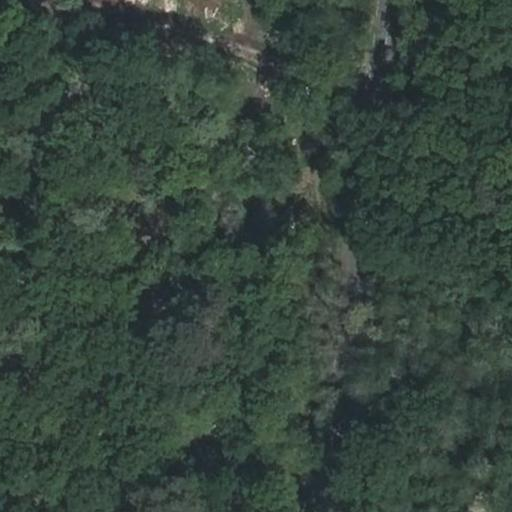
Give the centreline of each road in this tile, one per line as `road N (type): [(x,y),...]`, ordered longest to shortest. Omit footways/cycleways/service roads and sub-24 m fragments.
road 1 (unclassified): [(341,511),(425,0)]
road 2 (track): [(182,511),(0,452)]
